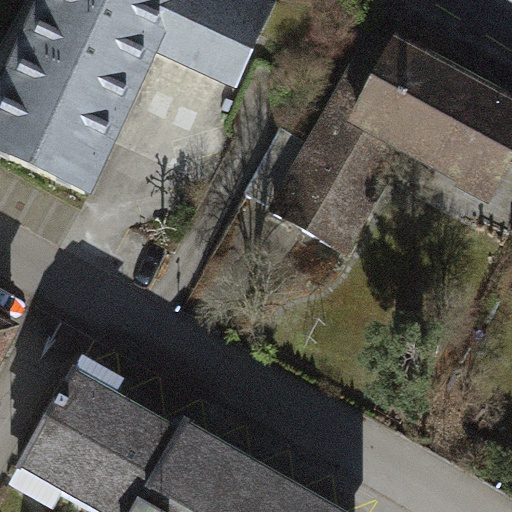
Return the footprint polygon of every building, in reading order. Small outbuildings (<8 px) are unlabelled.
[(51,0),(0,112),(0,153),(88,193),(154,47),(238,85),(277,0),(51,0)] [(511,109),(376,35),(336,108),(305,91),(247,196),(346,251),(405,145),(494,193),(511,161),(511,109)] [(0,387),(29,331),(0,316),(0,387)] [(135,511),(181,431),(75,372),(21,468),(98,511),(135,511)] [(181,431),(135,511),(346,511),(186,422),(181,431)]
